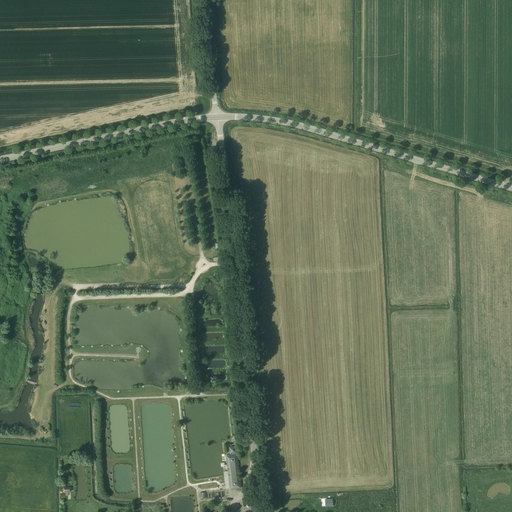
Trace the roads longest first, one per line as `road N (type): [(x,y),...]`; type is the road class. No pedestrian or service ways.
road 1 (unclassified): [(259,511),(215,116)]
road 2 (tertiary): [(511,188),(260,118),(215,116)]
road 3 (tertiary): [(215,116),(0,159)]
road 4 (unknown): [(231,262),(200,268),(190,284),(90,286),(71,302)]
